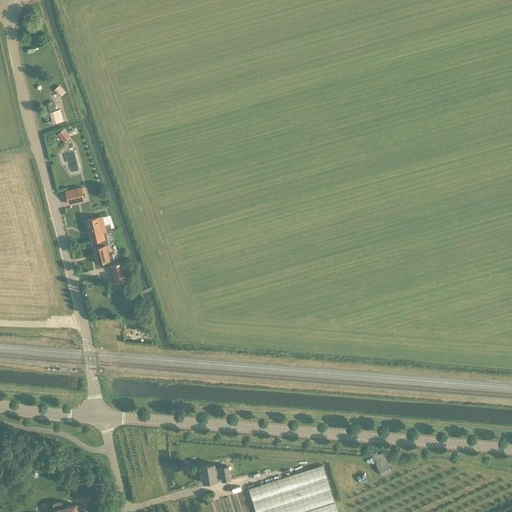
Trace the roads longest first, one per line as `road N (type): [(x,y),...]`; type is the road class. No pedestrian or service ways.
road 1 (unclassified): [(99,418),(14,45),(12,18),(23,0)]
road 2 (unclassified): [(511,451),(99,418)]
